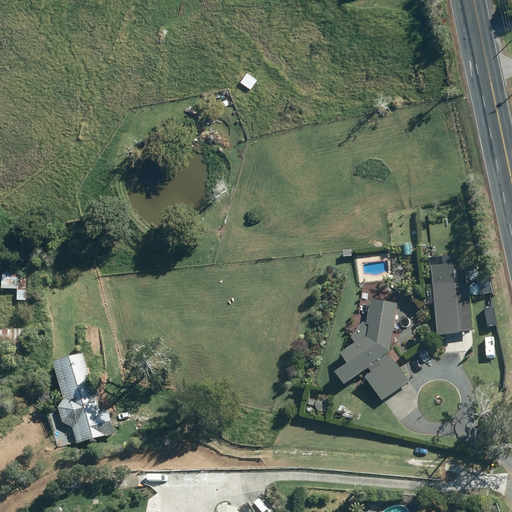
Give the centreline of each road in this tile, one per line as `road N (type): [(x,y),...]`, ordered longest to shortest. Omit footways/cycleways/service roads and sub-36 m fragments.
road 1 (track): [(511,493),(475,467),(246,449),(132,400)]
road 2 (track): [(134,475),(511,496)]
road 3 (track): [(444,370),(463,380),(472,410),(461,428),(441,436),(420,430),(408,412),(414,382),(433,371)]
road 4 (secondary): [(511,181),(474,0)]
